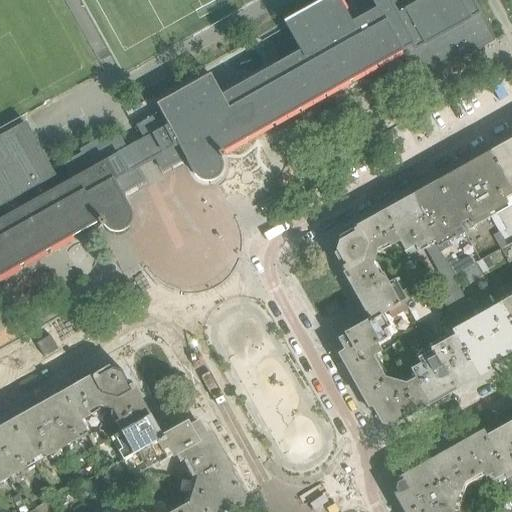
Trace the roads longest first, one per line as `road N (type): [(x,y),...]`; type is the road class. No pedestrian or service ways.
road 1 (residential): [(367,463),(261,272),(262,253),(274,236),(511,108)]
road 2 (residential): [(0,396),(144,315),(172,313),(287,509)]
road 3 (residential): [(511,383),(367,463)]
